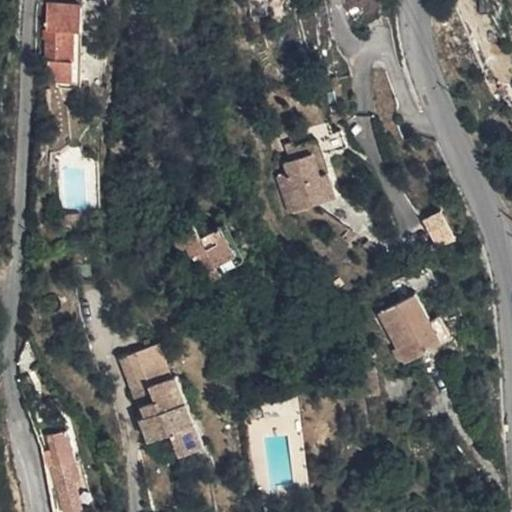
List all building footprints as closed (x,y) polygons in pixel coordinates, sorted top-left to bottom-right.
[(79,42),(80,11),(45,9),(40,87),(71,90),(74,42),(79,42)] [(131,172),(135,144),(113,141),(107,182),(124,185),(126,172),(131,172)] [(350,160),(342,143),(308,157),(312,168),(322,163),(326,170),(350,160)] [(326,170),(322,163),(312,168),(308,157),(291,164),(296,175),(286,179),(289,189),(280,192),(297,230),(343,210),(326,170)] [(426,215),(441,243),(460,234),(446,205),(426,215)] [(178,232),(188,246),(190,244),(212,273),(245,248),(224,220),(210,231),(198,216),(178,232)] [(425,353),(414,327),(401,299),(361,317),(385,370),(425,353)] [(436,349),(424,323),(414,327),(425,353),(436,349)] [(124,390),(136,397),(135,392),(164,387),(156,358),(118,367),(124,390)] [(111,379),(124,390),(118,367),(109,369),(111,379)] [(354,370),(335,373),(339,403),(358,400),(354,370)] [(124,390),(111,379),(125,435),(130,435),(127,421),(132,419),(124,390)] [(143,421),(170,417),(164,387),(135,392),(136,397),(143,421)] [(127,421),(130,435),(125,435),(131,459),(155,453),(162,476),(181,470),(170,417),(143,421),(136,397),(124,390),(132,419),(127,421)] [(170,417),(181,470),(186,469),(170,417)] [(65,511),(61,479),(69,478),(66,451),(42,454),(46,482),(40,483),(43,511),(65,511)] [(69,478),(61,479),(65,511),(80,511),(75,477),(69,478)]
